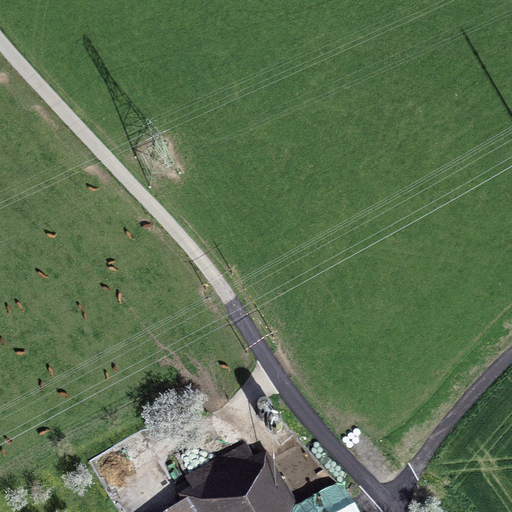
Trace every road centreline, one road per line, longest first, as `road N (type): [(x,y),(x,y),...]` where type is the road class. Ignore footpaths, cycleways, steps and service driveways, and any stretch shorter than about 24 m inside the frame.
road 1 (unclassified): [(402,511),(300,397),(199,249),(0,33)]
road 2 (track): [(397,503),(425,453),(511,366)]
